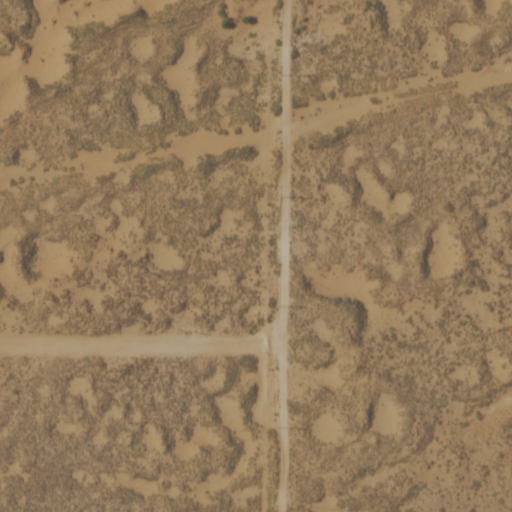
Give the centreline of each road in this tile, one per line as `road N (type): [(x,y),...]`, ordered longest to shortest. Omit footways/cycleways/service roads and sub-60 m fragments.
road 1 (residential): [(286,511),(290,0)]
road 2 (residential): [(288,344),(0,346)]
